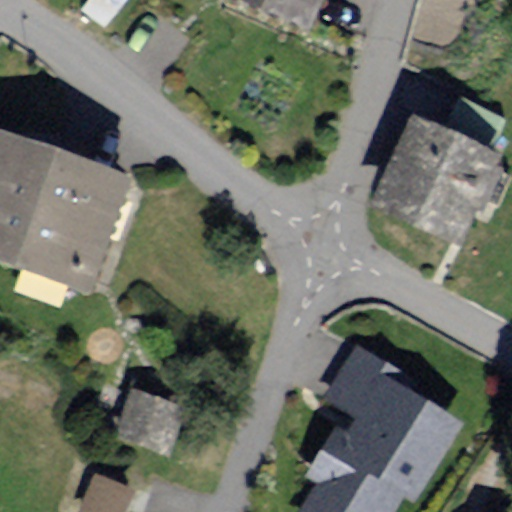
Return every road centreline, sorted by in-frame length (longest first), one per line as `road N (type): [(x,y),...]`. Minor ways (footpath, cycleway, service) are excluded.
road 1 (residential): [(0,13),(320,250)]
road 2 (unclassified): [(320,250),(227,511)]
road 3 (residential): [(396,0),(320,250)]
road 4 (residential): [(320,250),(511,351)]
